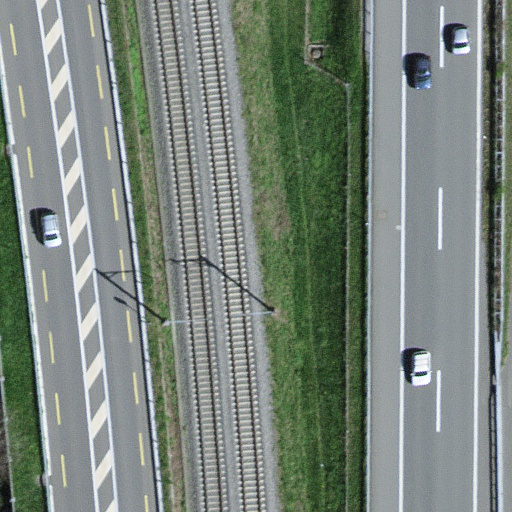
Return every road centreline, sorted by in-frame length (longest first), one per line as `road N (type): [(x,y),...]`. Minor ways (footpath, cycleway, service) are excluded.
road 1 (primary): [(40,0),(84,275),(106,511)]
road 2 (motorway): [(441,0),(437,511)]
